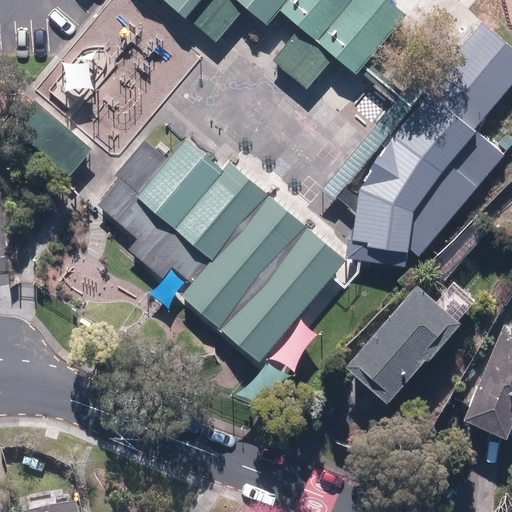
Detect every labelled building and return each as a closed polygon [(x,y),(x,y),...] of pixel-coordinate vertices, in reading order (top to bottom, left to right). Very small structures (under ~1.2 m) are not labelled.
[(163,0),(216,42),(244,7),(278,35),(264,52),(305,87),(332,55),(353,73),(411,4),(406,0),(163,0)] [(357,189),(346,258),(406,267),(409,247),(419,255),(503,153),(478,133),(511,92),(511,56),(489,34),(357,189)] [(91,62),(62,63),(64,94),(92,93),(91,62)] [(90,151),(46,114),(26,139),(70,175),(90,151)] [(151,129),(92,200),(192,283),(182,295),(265,364),(347,265),(185,131),(172,146),(151,129)] [(348,367),(387,401),(426,357),(427,358),(459,322),(419,287),(348,367)] [(511,327),(504,325),(466,418),(507,435),(511,421),(511,327)]
